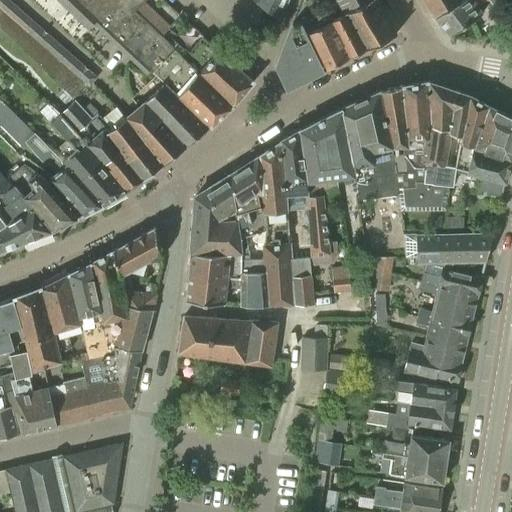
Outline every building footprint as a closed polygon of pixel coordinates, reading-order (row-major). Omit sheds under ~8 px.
[(88,86),(93,80),(2,0),(0,0),(0,25),(73,99),(87,85),(88,86)] [(76,0),(82,5),(70,18),(85,33),(114,60),(117,57),(126,65),(136,55),(157,75),(178,53),(168,43),(177,35),(167,24),(158,33),(141,17),(157,0),(76,0)] [(256,0),(268,10),(278,18),(286,1),(284,0),(256,0)] [(307,0),(305,1),(312,15),(301,20),(301,22),(324,69),(349,57),(331,19),(326,8),(321,11),(315,0),(307,0)] [(346,11),(366,0),(327,0),(332,9),(341,3),(346,11)] [(378,0),(366,0),(346,11),(365,49),(380,41),(396,34),(378,0)] [(426,0),(429,4),(435,15),(458,0),(426,0)] [(458,0),(435,15),(436,16),(450,34),(483,11),(479,5),(486,0),(458,0)] [(365,49),(346,11),(331,19),(349,57),(365,49)] [(324,69),(301,22),(296,23),(293,23),(292,22),(276,65),(286,88),(324,69)] [(184,46),(178,53),(199,73),(232,104),(253,80),(220,51),(202,35),(189,50),(184,46)] [(178,53),(157,75),(178,94),(199,73),(178,53)] [(199,73),(178,94),(211,125),(232,104),(199,73)] [(405,172),(406,187),(396,188),(397,194),(398,194),(400,211),(446,210),(448,184),(423,182),(425,162),(421,161),(428,83),(402,87),(407,133),(405,146),(401,146),(403,172),(405,172)] [(469,96),(428,83),(421,161),(425,162),(423,182),(448,184),(452,185),(455,167),(470,96),(469,96)] [(144,101),(187,145),(208,128),(164,84),(144,101)] [(407,133),(402,87),(401,85),(381,90),(381,92),(393,158),(396,188),(406,187),(405,172),(403,172),(401,146),(405,146),(407,133)] [(393,158),(381,92),(380,92),(345,108),(357,199),(397,194),(396,188),(393,158)] [(488,106),(470,96),(455,167),(467,170),(467,169),(469,170),(474,154),(488,106)] [(0,97),(0,124),(21,145),(24,142),(34,132),(0,97)] [(74,99),(71,102),(93,125),(96,123),(103,130),(99,133),(142,179),(164,163),(123,119),(124,117),(116,107),(102,118),(97,112),(89,103),(83,109),(74,99)] [(130,113),(124,117),(123,119),(164,163),(170,158),(175,154),(187,145),(144,101),(137,107),(130,113)] [(59,113),(52,106),(44,114),(51,121),(55,118),(123,189),(124,189),(125,190),(142,179),(99,133),(103,130),(96,123),(93,125),(71,102),(59,113)] [(511,118),(488,106),(474,154),(493,160),(510,165),(511,157),(511,118)] [(345,108),(300,131),(307,180),(326,178),(327,194),(328,201),(339,200),(336,177),(343,176),(348,210),(358,208),(357,199),(345,108)] [(53,151),(50,147),(48,149),(62,163),(63,162),(101,203),(123,189),(55,118),(51,121),(67,139),(53,151)] [(282,143),(280,144),(288,208),(297,207),(308,207),(307,194),(309,194),(307,180),(300,131),(281,141),(282,143)] [(34,132),(24,142),(44,165),(47,162),(56,171),(49,178),(82,213),(102,204),(101,203),(63,162),(62,163),(48,149),(50,147),(34,132)] [(280,144),(260,156),(261,193),(262,213),(264,244),(268,304),(294,303),(288,225),(288,208),(280,144)] [(493,160),(474,154),(469,170),(479,173),(478,174),(505,181),(510,165),(493,160)] [(258,157),(229,175),(238,218),(241,234),(242,236),(245,236),(247,247),(244,247),(242,277),(240,304),(268,304),(264,244),(262,213),(261,193),(260,156),(259,157),(258,157)] [(77,216),(40,174),(24,163),(8,177),(15,184),(13,185),(51,228),(77,216)] [(0,171),(0,212),(24,239),(51,228),(13,185),(0,171)] [(505,181),(478,174),(474,189),(501,196),(505,181)] [(238,218),(229,175),(195,196),(193,221),(238,218)] [(309,224),(307,224),(309,257),(311,257),(310,254),(329,253),(323,194),(327,194),(326,178),(307,180),(309,194),(307,194),(308,207),(309,224)] [(0,212),(0,248),(24,239),(0,212)] [(440,215),(434,215),(430,218),(430,225),(440,225),(440,215)] [(447,217),(446,233),(463,232),(464,217),(447,217)] [(238,218),(193,221),(191,252),(244,247),(247,247),(245,236),(242,236),(241,234),(238,218)] [(309,257),(307,224),(288,225),(294,303),(294,304),(313,304),(312,292),(310,274),(311,274),(309,257)] [(154,227),(112,251),(112,252),(117,275),(159,252),(154,227)] [(446,233),(415,234),(402,234),(405,257),(416,256),(416,263),(426,262),(439,262),(473,261),(486,260),(492,231),(463,232),(446,233)] [(190,252),(188,276),(223,275),(242,277),(244,247),(191,252),(190,252)] [(114,276),(112,252),(92,263),(92,262),(68,274),(81,329),(82,329),(86,352),(80,354),(84,377),(83,377),(84,380),(85,387),(135,376),(137,367),(140,350),(135,349),(113,345),(119,313),(118,304),(114,276)] [(391,274),(393,257),(366,257),(364,273),(367,273),(390,276),(391,274)] [(426,262),(421,282),(477,294),(482,276),(486,260),(473,261),(470,273),(442,267),(440,276),(436,275),(439,262),(426,262)] [(333,291),(334,293),(350,291),(348,275),(347,266),(331,268),(333,291)] [(42,287),(59,350),(70,348),(67,331),(81,329),(68,274),(68,273),(42,287)] [(373,290),(388,292),(390,276),(367,273),(365,288),(373,290)] [(223,275),(188,276),(186,300),(224,303),(224,302),(226,287),(240,288),(239,303),(240,303),(239,304),(240,304),(242,277),(223,275)] [(144,292),(120,288),(124,305),(152,310),(156,293),(159,283),(146,281),(144,292)] [(477,294),(421,282),(419,289),(436,293),(434,302),(473,311),(477,295),(477,294)] [(42,287),(14,299),(21,326),(23,337),(25,345),(27,352),(31,371),(61,362),(59,350),(42,287)] [(377,292),(379,321),(387,320),(385,292),(377,292)] [(31,371),(27,352),(20,354),(19,347),(25,345),(23,337),(21,326),(14,299),(14,298),(0,302),(0,366),(12,363),(14,371),(0,375),(0,379),(1,383),(4,382),(6,391),(12,390),(10,382),(30,377),(32,377),(31,371)] [(420,307),(418,317),(448,323),(469,328),(473,311),(434,302),(432,310),(420,307)] [(119,313),(113,345),(135,349),(140,350),(141,350),(144,337),(152,310),(124,305),(118,304),(119,313)] [(272,356),(275,337),(277,321),(184,315),(178,352),(245,361),(270,364),(272,356)] [(448,323),(418,317),(416,325),(427,327),(425,336),(465,346),(469,328),(448,323)] [(327,336),(301,336),(301,369),(327,369),(327,336)] [(411,342),(409,350),(405,364),(404,368),(457,380),(461,361),(465,346),(425,336),(423,345),(411,342)] [(363,357),(330,354),(328,369),(362,372),(363,361),(363,357)] [(323,386),(321,386),(321,391),(324,391),(349,395),(352,373),(325,370),(323,386)] [(135,376),(85,387),(88,417),(129,407),(133,387),(135,376)] [(30,377),(10,382),(12,390),(23,432),(57,425),(52,385),(33,390),(30,377)] [(84,380),(83,377),(69,380),(74,421),(88,417),(85,387),(84,380)] [(241,395),(243,381),(221,378),(219,392),(241,395)] [(0,438),(18,433),(10,405),(6,391),(4,382),(1,383),(0,379),(0,438)] [(453,409),(456,389),(392,379),(390,389),(397,390),(396,400),(410,402),(411,402),(453,409)] [(63,383),(52,385),(57,425),(74,421),(69,380),(62,382),(63,383)] [(450,429),(453,409),(411,402),(410,402),(396,400),(395,413),(387,412),(387,413),(373,411),(372,423),(407,428),(408,422),(450,429)] [(317,440),(329,440),(331,441),(334,418),(320,416),(320,420),(317,440)] [(383,440),(382,451),(445,460),(448,440),(411,434),(410,444),(383,440)] [(329,440),(317,440),(315,462),(328,463),(329,440)] [(50,456),(51,458),(5,469),(0,469),(0,493),(10,491),(15,511),(111,511),(123,442),(62,456),(61,453),(50,456)] [(445,460),(382,451),(381,457),(391,458),(389,473),(442,480),(445,460)] [(314,469),(311,486),(323,488),(326,470),(314,469)] [(375,485),(374,495),(439,504),(441,487),(404,482),(403,491),(385,489),(385,487),(375,485)] [(323,488),(311,486),(309,503),(321,504),(323,488)] [(437,511),(439,504),(374,495),(373,503),(400,507),(399,511),(437,511)] [(319,511),(321,504),(309,503),(307,511),(319,511)]
